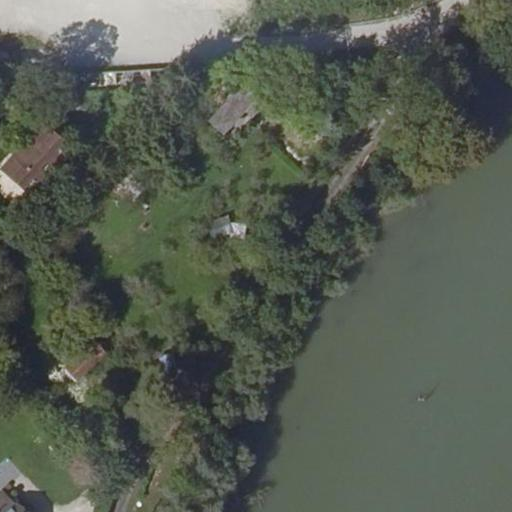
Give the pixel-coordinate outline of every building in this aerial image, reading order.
[(149,71),(58,76),(58,90),(150,85),(149,71)] [(245,112),(258,98),(243,85),(209,122),(224,136),(245,112)] [(265,105),(258,98),(245,112),(252,120),(265,105)] [(0,172),(44,123),(40,120),(0,164),(0,193),(20,212),(31,199),(0,172)] [(75,151),(44,123),(0,172),(31,199),(75,151)] [(56,357),(68,368),(94,342),(83,331),(56,357)] [(94,342),(68,368),(66,369),(78,381),(106,354),(94,342)] [(0,511),(24,511),(4,490),(0,493),(0,511)]
